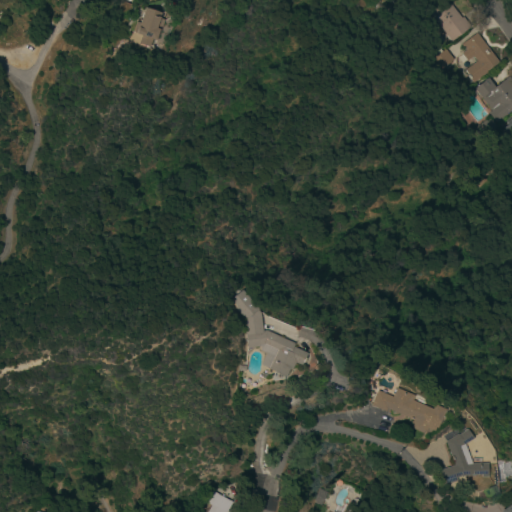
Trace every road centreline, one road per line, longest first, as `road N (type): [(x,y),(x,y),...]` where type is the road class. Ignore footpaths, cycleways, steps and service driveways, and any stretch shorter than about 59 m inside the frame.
road 1 (residential): [(263,511),(288,445),(313,427),(387,445),(430,493)]
road 2 (residential): [(0,64),(25,79),(41,136),(41,154),(12,210),(16,250),(0,267)]
